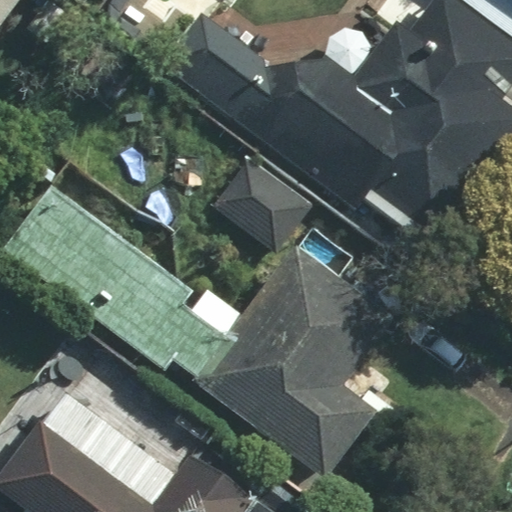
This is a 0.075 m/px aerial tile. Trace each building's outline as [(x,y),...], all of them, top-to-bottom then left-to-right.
[(0,0),(0,36),(27,0),(0,0)] [(511,149),(511,93),(511,91),(511,30),(470,0),(440,0),(421,28),(406,17),(372,75),(332,61),(272,64),(209,10),(168,66),(368,210),(387,184),(453,232),(511,149)] [(323,204),(259,154),(218,206),(282,256),(323,204)] [(409,310),(311,240),(210,380),(342,475),(396,401),(361,376),(409,310)] [(268,496),(201,448),(187,468),(77,391),(8,489),(40,511),(263,511),(259,509),(268,496)]
